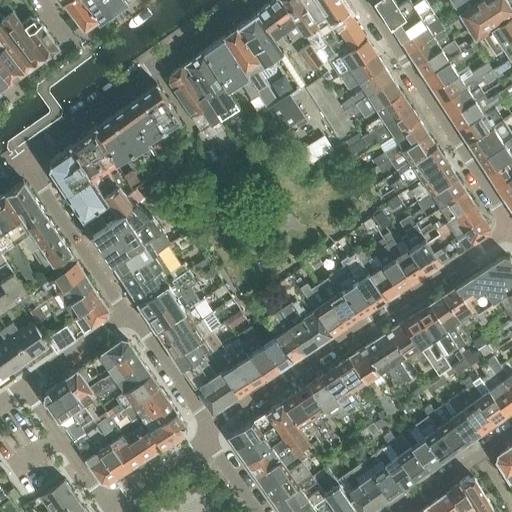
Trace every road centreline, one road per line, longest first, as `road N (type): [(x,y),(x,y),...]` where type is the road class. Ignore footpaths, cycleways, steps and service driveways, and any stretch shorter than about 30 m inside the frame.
road 1 (residential): [(210,434),(226,413),(511,227)]
road 2 (residential): [(23,159),(244,0)]
road 3 (residential): [(511,227),(364,0)]
road 4 (residential): [(127,314),(23,159)]
road 5 (residential): [(382,511),(511,431)]
road 6 (residential): [(210,434),(127,314)]
road 7 (residential): [(108,503),(24,387)]
road 8 (residential): [(24,387),(127,314)]
road 9 (residential): [(108,503),(210,434)]
